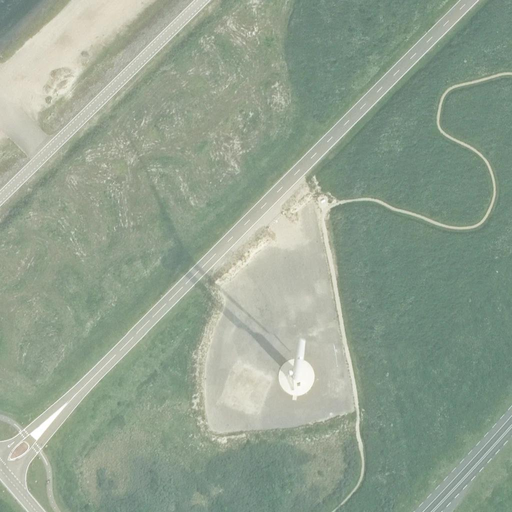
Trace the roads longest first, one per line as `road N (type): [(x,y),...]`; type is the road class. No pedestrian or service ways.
road 1 (unclassified): [(0,465),(468,0)]
road 2 (unclassified): [(0,198),(201,0)]
